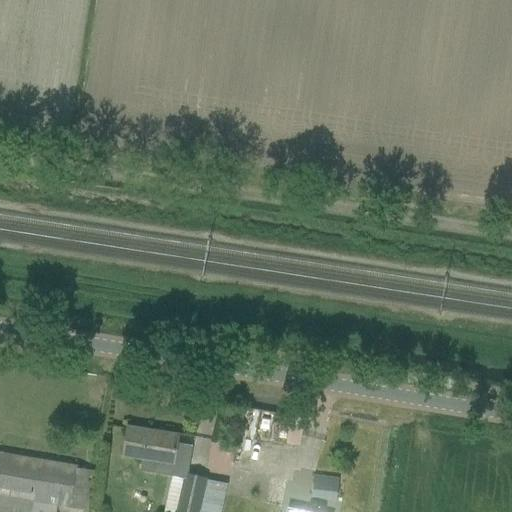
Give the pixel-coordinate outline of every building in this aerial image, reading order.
[(142,470),(172,475),(179,435),(128,426),(123,456),(144,459),(142,470)] [(0,494),(23,498),(20,511),(56,511),(58,505),(71,507),(88,510),(95,470),(78,467),(0,453),(0,494)] [(176,511),(221,511),(227,484),(184,475),(176,511)] [(312,497),(338,500),(340,481),(314,478),(312,497)] [(312,497),(310,511),(353,511),(355,502),(338,500),(312,497)]
